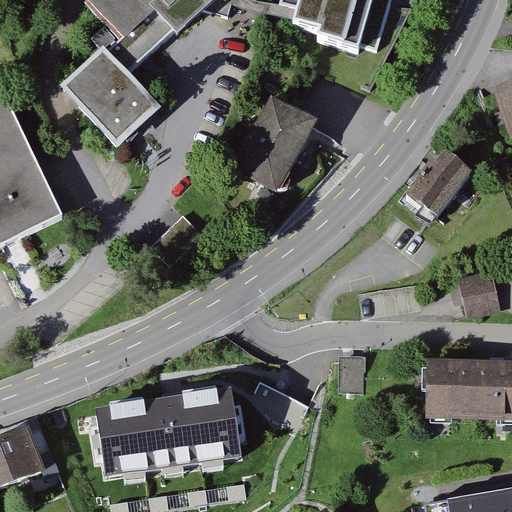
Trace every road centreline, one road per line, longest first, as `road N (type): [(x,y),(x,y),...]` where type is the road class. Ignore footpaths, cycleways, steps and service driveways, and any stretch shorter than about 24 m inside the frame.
road 1 (tertiary): [(225,298),(352,199),(411,128),(480,0)]
road 2 (residential): [(511,338),(338,335),(275,346),(251,334),(225,298)]
road 3 (tertiary): [(0,401),(113,357),(225,298)]
